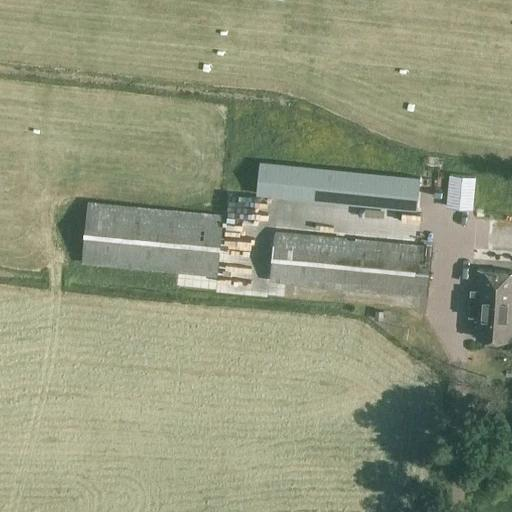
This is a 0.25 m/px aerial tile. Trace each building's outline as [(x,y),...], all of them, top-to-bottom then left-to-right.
[(414,209),(418,179),(262,162),(259,192),(414,209)] [(473,210),(477,176),(449,173),(446,207),(473,210)] [(87,201),(81,263),(217,276),(223,214),(87,201)] [(427,298),(432,247),(274,230),(269,282),(427,298)] [(477,337),(511,339),(511,272),(478,270),(476,299),(480,299),(477,337)]
